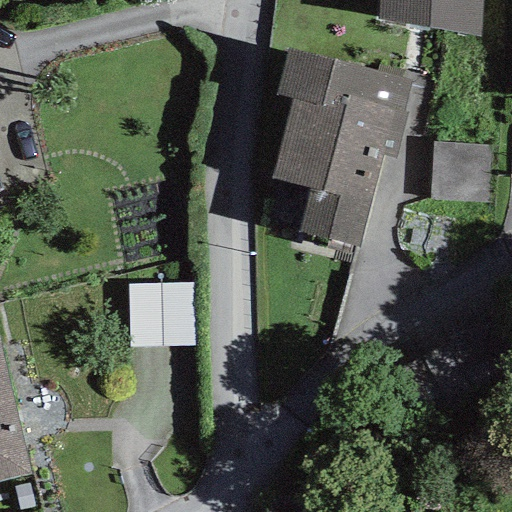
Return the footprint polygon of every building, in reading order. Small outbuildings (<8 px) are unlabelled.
[(470,0),(382,0),(381,20),(468,27),(470,0)] [(391,83),(291,57),(282,94),(295,97),(274,179),(312,189),(300,235),(347,247),(391,83)] [(490,202),(493,148),(434,145),(431,199),(490,202)] [(190,287),(129,287),(129,344),(190,344),(190,287)] [(511,332),(506,321),(382,381),(408,433),(511,382),(511,332)] [(0,351),(0,479),(31,472),(0,351)]
